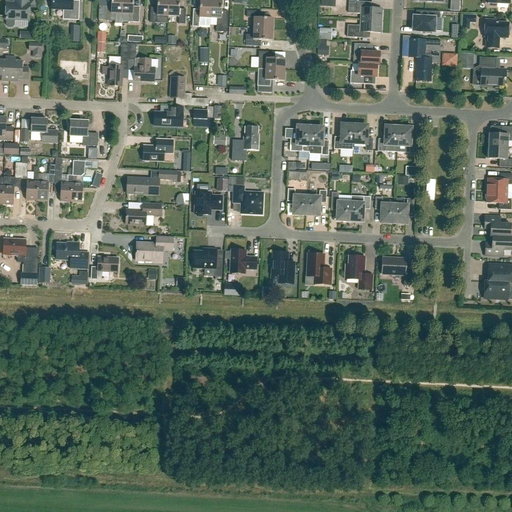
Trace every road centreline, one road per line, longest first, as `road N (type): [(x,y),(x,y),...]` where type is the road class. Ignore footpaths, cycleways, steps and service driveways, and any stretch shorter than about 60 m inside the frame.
road 1 (residential): [(0,102),(123,107),(123,136),(91,218),(79,226),(0,221)]
road 2 (residential): [(466,243),(275,232)]
road 3 (residential): [(275,232),(280,119),(299,106),(322,105)]
road 4 (residential): [(466,243),(473,112)]
